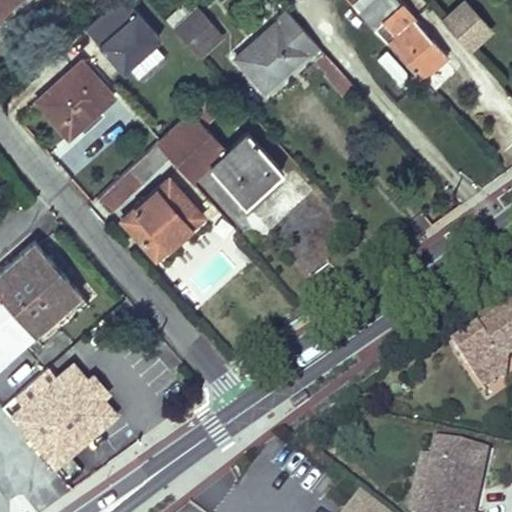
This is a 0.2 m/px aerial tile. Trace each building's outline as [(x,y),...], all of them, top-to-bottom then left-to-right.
[(0,0),(0,12),(9,5),(14,0),(0,0)] [(132,85),(171,55),(128,0),(118,0),(86,24),(132,85)] [(448,54),(400,3),(393,9),(385,0),(358,0),(353,5),(359,11),(374,28),(388,42),(421,78),(422,77),(421,76),(445,55),(446,56),(448,54)] [(400,3),(396,0),(385,0),(393,9),(400,3)] [(490,29),(464,0),(442,20),(469,49),(490,29)] [(0,22),(14,10),(9,5),(0,12),(0,22)] [(223,34),(197,6),(173,28),(199,56),(223,34)] [(305,52),(316,42),(287,10),(235,57),(264,89),(305,52)] [(308,56),(319,46),(316,42),(305,52),(308,56)] [(397,82),(408,73),(388,48),(377,56),(397,82)] [(341,95),(353,84),(323,49),(310,60),(341,95)] [(112,96),(80,60),(36,101),(68,136),(79,126),(98,109),(112,96)] [(83,131),(102,114),(98,109),(79,126),(83,131)] [(243,204),(282,169),(246,131),(226,149),(191,110),(156,142),(167,155),(191,181),(208,166),(243,204)] [(108,210),(167,155),(156,142),(96,197),(108,210)] [(155,256),(201,215),(167,177),(121,218),(155,256)] [(0,364),(33,335),(81,292),(34,240),(0,269),(0,364)] [(81,292),(33,335),(42,344),(89,302),(81,292)] [(511,304),(454,344),(477,379),(492,369),(502,371),(504,360),(497,350),(506,344),(511,352),(511,304)] [(485,389),(506,375),(510,355),(511,353),(511,352),(506,344),(497,350),(504,360),(502,371),(492,369),(477,379),(485,389)] [(364,378),(378,366),(374,361),(359,373),(364,378)] [(72,375),(78,370),(73,363),(67,369),(72,375)] [(87,380),(78,370),(72,375),(67,369),(11,417),(52,466),(109,418),(103,412),(109,406),(101,397),(94,388),(87,380)] [(107,391),(93,374),(87,380),(94,388),(101,397),(107,391)] [(109,418),(115,413),(109,406),(103,412),(109,418)] [(410,462),(415,432),(378,426),(373,456),(410,462)] [(480,489),(488,451),(439,439),(434,461),(422,511),(474,511),(477,497),(473,496),(474,487),(480,489)] [(422,511),(434,461),(425,459),(412,511),(422,511)] [(386,511),(363,494),(348,511),(386,511)]
